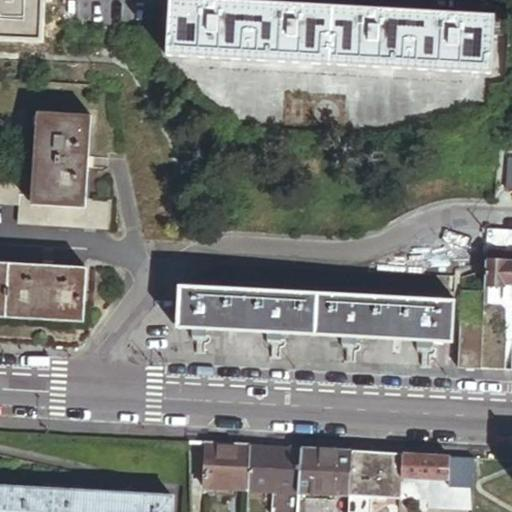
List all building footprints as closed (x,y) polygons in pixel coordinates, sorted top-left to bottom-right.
[(42,0),(0,0),(0,40),(40,43),(42,0)] [(172,0),(170,54),(494,71),(497,14),(225,0),(172,0)] [(35,113),(31,178),(30,204),(85,207),(85,200),(90,116),(35,113)] [(30,204),(31,178),(0,176),(0,205),(18,206),(17,225),(109,230),(111,201),(85,200),(85,207),(30,204)] [(511,263),(486,262),(484,287),(505,288),(505,286),(511,285),(511,263)] [(0,264),(0,318),(82,323),(85,270),(0,264)] [(303,336),(305,295),(179,289),(177,330),(192,330),(207,331),(269,334),(283,335),(303,336)] [(459,292),(456,369),(481,370),(484,293),(459,292)] [(349,298),(305,295),(303,336),(344,338),(347,338),(349,298)] [(454,303),(349,298),(347,338),(359,339),(420,342),(434,343),(452,344),(454,303)] [(207,339),(207,331),(192,330),(191,338),(207,339)] [(358,346),(359,339),(347,338),(344,338),(344,346),(358,346)] [(434,350),(434,343),(420,342),(420,350),(434,350)] [(250,447),(207,444),(205,489),(249,491),(250,447)] [(301,493),(303,450),(250,447),(249,491),(273,492),(301,493)] [(303,450),(301,493),(349,495),(351,452),(303,450)] [(351,452),(349,495),(374,496),(400,498),(401,478),(403,455),(351,452)] [(450,457),(403,455),(401,478),(435,479),(448,480),(450,457)] [(474,459),(450,457),(448,480),(435,479),(435,486),(472,488),(474,459)] [(0,511),(172,511),(173,498),(0,488),(0,511)] [(299,511),(301,493),(273,492),(271,511),(299,511)] [(373,511),(374,496),(349,495),(348,511),(373,511)]
